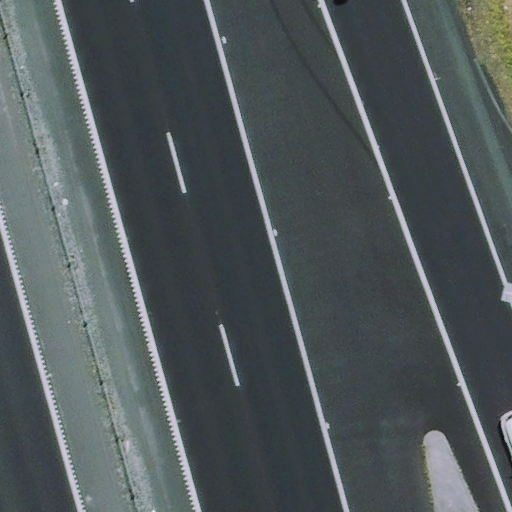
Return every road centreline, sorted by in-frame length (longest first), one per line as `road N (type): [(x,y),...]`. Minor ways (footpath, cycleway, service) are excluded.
road 1 (motorway): [(144,0),(279,511)]
road 2 (motorway): [(354,0),(511,408)]
